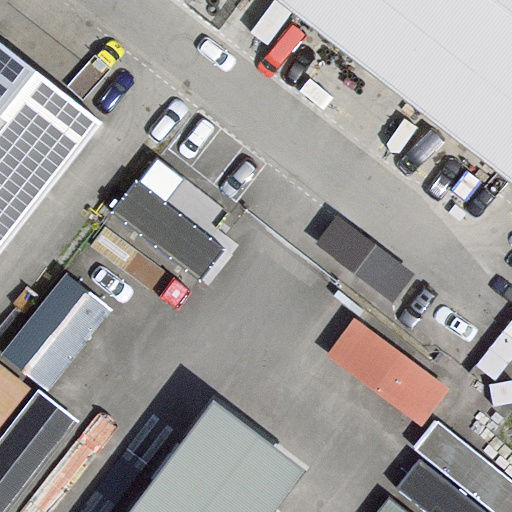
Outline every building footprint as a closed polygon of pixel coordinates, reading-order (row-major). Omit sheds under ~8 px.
[(511,0),(282,0),(511,179),(511,0)] [(0,294),(121,139),(0,44),(0,294)] [(114,199),(202,271),(245,220),(156,147),(114,199)] [(68,286),(8,362),(42,388),(102,313),(68,286)] [(273,511),(304,472),(210,400),(123,511),(273,511)] [(508,511),(511,511),(511,465),(443,410),(419,440),(508,511)] [(453,511),(409,471),(370,511),(453,511)]
